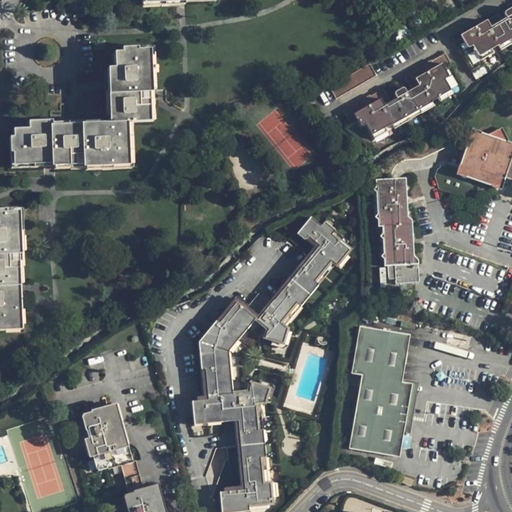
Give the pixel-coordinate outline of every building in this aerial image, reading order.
[(511,10),(505,15),(504,17),(505,19),(507,22),(492,30),(488,24),(455,43),(474,76),(486,70),(480,60),(511,42),(511,10)] [(14,131),(15,169),(129,168),(129,125),(153,125),(152,52),(118,53),(118,70),(110,70),(111,125),(32,126),(32,131),(14,131)] [(385,92),(346,114),(353,127),(358,124),(362,130),(366,128),(373,140),(452,96),(454,98),(466,91),(446,57),(406,81),(412,93),(407,96),(405,93),(404,93),(401,93),(398,94),(397,95),(395,97),(395,99),(397,102),(393,104),(385,92)] [(372,68),(330,91),(337,103),(379,80),(372,68)] [(466,138),(455,169),(460,178),(491,189),(501,185),(502,179),(511,181),(511,154),(511,149),(500,129),(486,135),(477,132),(466,138)] [(395,268),(397,286),(416,284),(420,280),(418,258),(413,255),(410,219),(406,216),(402,180),(373,181),(373,190),(367,196),(369,217),(376,222),(377,229),(381,229),(382,236),(376,242),(377,255),(384,260),(385,268),(395,268)] [(0,333),(23,333),(22,214),(0,213),(0,333)] [(321,248),(261,320),(271,328),(268,331),(266,340),(283,346),(287,332),(281,326),(333,263),(339,268),(351,252),(312,218),(301,231),(321,248)] [(259,295),(248,309),(259,317),(270,304),(259,295)] [(237,305),(218,327),(215,324),(196,345),(199,373),(203,372),(207,400),(226,398),(221,353),(252,317),(237,305)] [(361,379),(348,452),(398,461),(411,388),(401,386),(410,338),(361,329),(353,377),(361,379)] [(249,399),(235,401),(245,494),(220,496),(221,511),(222,511),(273,507),(270,486),(263,487),(253,407),(263,406),(267,392),(250,387),(248,393),(249,399)] [(232,402),(191,405),(193,423),(233,419),(232,402)] [(159,511),(153,489),(143,492),(142,489),(143,489),(140,481),(138,471),(136,464),(128,466),(127,462),(128,462),(112,408),(84,417),(88,432),(87,433),(94,458),(95,458),(99,472),(121,466),(130,495),(125,497),(129,511),(159,511)]
